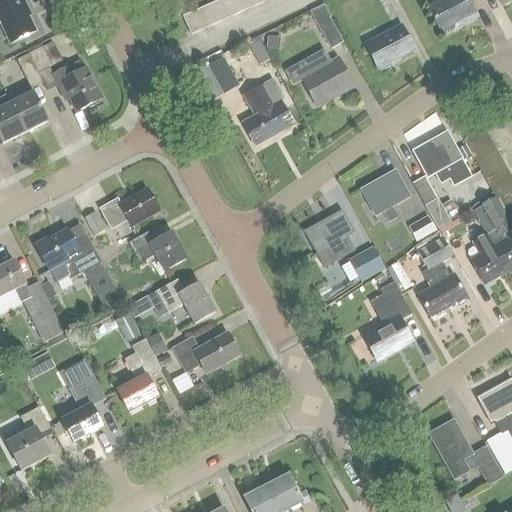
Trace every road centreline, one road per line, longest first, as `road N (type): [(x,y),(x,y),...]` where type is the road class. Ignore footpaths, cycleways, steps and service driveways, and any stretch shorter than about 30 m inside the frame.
road 1 (residential): [(228,237),(434,93),(511,58)]
road 2 (residential): [(130,511),(319,401)]
road 3 (residential): [(106,464),(298,363)]
road 4 (residential): [(346,448),(511,328)]
road 5 (residential): [(0,214),(167,130)]
road 6 (residential): [(298,363),(228,237)]
road 7 (residential): [(228,237),(167,130)]
